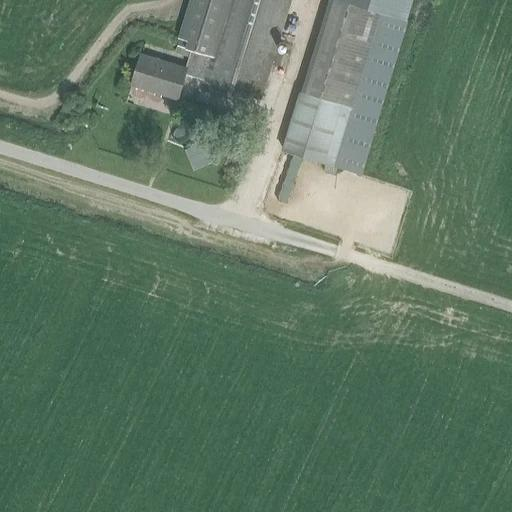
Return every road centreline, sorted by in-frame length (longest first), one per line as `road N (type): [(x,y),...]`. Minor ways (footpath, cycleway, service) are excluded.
road 1 (unclassified): [(0,148),(334,251)]
road 2 (track): [(334,251),(511,307)]
